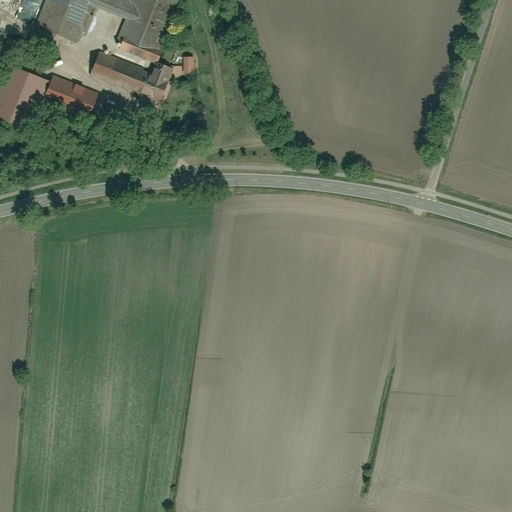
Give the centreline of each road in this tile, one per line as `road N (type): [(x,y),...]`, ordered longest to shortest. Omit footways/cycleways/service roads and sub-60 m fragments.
road 1 (tertiary): [(424,206),(309,185),(213,179),(52,194),(0,208)]
road 2 (residential): [(490,0),(424,206)]
road 3 (unknown): [(258,167),(251,126),(233,107),(122,78)]
